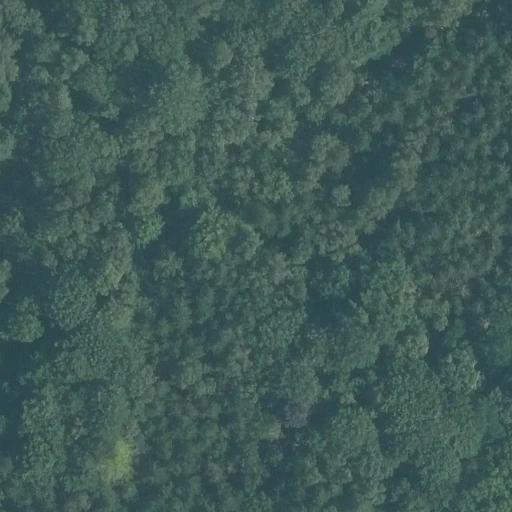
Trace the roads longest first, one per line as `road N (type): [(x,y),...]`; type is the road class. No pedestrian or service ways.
road 1 (track): [(469,4),(0,355)]
road 2 (track): [(511,336),(491,354),(450,511)]
